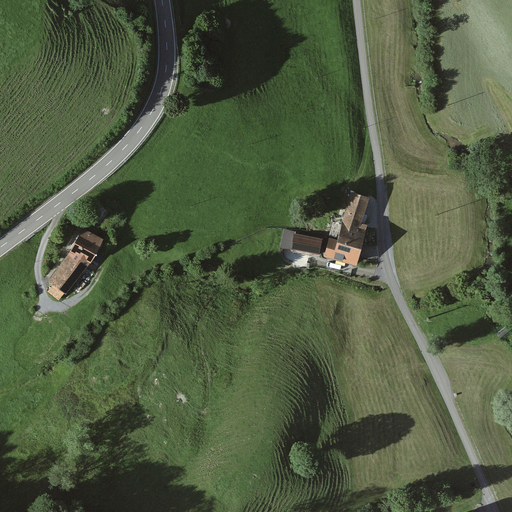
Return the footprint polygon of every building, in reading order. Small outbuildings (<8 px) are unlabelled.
[(345,220),(363,226),(371,198),(352,193),(345,220)] [(345,220),(339,242),(347,244),(348,241),(362,245),(367,227),(363,226),(345,220)] [(102,241),(84,229),(48,282),(54,286),(48,294),(61,303),(102,241)] [(323,240),(297,235),(294,251),(320,256),(323,240)] [(339,242),(331,240),(326,259),(356,267),(362,245),(348,241),(347,244),(339,242)]
